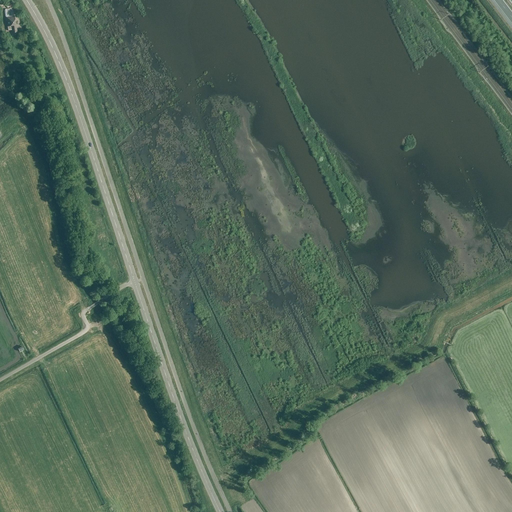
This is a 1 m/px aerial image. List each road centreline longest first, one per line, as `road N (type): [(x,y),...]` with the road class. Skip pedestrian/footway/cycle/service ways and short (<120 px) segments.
road 1 (unclassified): [(230,511),(187,410),(47,0)]
road 2 (secondary): [(134,281),(69,88),(25,0)]
road 3 (secondary): [(220,511),(134,281)]
road 4 (unclassified): [(0,379),(84,331),(83,313),(134,281)]
